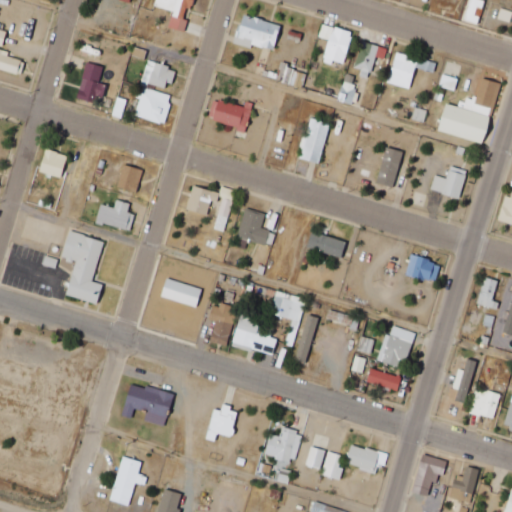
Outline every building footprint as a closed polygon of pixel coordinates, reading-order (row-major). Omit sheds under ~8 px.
[(154,0),(152,7),(171,11),(167,28),(181,31),(187,10),(190,11),(192,0),(154,0)] [(466,0),(463,20),(478,23),(481,0),(466,0)] [(496,19),(508,23),(511,12),(499,8),(496,19)] [(279,23),(239,15),(233,44),(249,47),(250,44),(273,49),(279,23)] [(317,36),(327,39),(331,27),(321,24),(317,36)] [(350,31),(330,26),(322,62),(330,64),(331,60),(343,63),(350,31)] [(358,76),(367,78),(371,63),(380,65),(385,48),(360,40),(352,67),(360,69),(358,76)] [(130,55),(142,59),(145,50),(133,47),(130,55)] [(0,69),(19,75),(23,61),(5,56),(6,52),(0,49),(0,69)] [(408,88),(414,67),(432,71),(434,62),(394,51),(386,82),(408,88)] [(173,68),(146,61),(140,81),(167,89),(173,68)] [(75,98),(93,103),(95,95),(100,97),(104,84),(97,83),(101,67),(85,62),(75,98)] [(300,87),(303,73),(292,70),(289,84),(300,87)] [(336,100),(349,104),(356,77),(343,74),(336,100)] [(456,78),(440,74),(437,86),(453,90),(456,78)] [(488,115),(499,83),(481,77),(473,100),(466,98),(463,107),(488,115)] [(132,115),(161,124),(171,96),(141,87),(132,115)] [(124,99),(114,97),(111,116),(121,118),(124,99)] [(207,120),(245,128),(251,102),(244,100),(243,106),(211,99),(207,120)] [(436,129),(481,143),(489,117),(445,102),(436,129)] [(297,158),(317,163),(328,122),(308,117),(297,158)] [(400,150),(384,146),(376,182),(392,186),(400,150)] [(65,154),(43,149),(38,172),(60,177),(65,154)] [(116,186),(135,191),(141,169),(121,164),(116,186)] [(429,189),(457,198),(465,171),(448,166),(445,178),(433,174),(429,189)] [(218,191),(191,185),(185,208),(205,214),(209,200),(215,201),(218,191)] [(230,200),(233,189),(220,185),(217,196),(230,200)] [(496,220),(511,224),(511,190),(509,197),(504,195),(496,220)] [(231,200),(221,197),(212,228),(222,231),(231,200)] [(94,221),(128,230),(133,214),(126,212),(128,202),(114,199),(112,207),(99,203),(94,221)] [(263,214),(243,208),(236,236),(270,245),(274,232),(259,228),(263,214)] [(345,241),(310,230),(305,247),(340,257),(345,241)] [(102,239),(67,231),(61,257),(74,260),(65,296),(96,303),(101,283),(92,281),(102,239)] [(439,262),(409,255),(404,274),(434,282),(439,262)] [(497,301),(492,300),(495,279),(481,277),(476,304),(496,308),(497,301)] [(195,307),(200,288),(165,278),(159,296),(195,307)] [(304,298),(275,291),(269,314),(290,319),(285,342),(292,344),(304,298)] [(511,292),(502,332),(511,334),(511,292)] [(207,319),(213,321),(209,341),(226,345),(234,307),(211,302),(207,319)] [(352,315),(327,310),(325,319),(349,325),(352,315)] [(293,359),(304,362),(316,317),(306,314),(293,359)] [(256,330),(259,321),(238,315),(231,344),(271,354),(276,335),(256,330)] [(413,331),(391,326),(389,334),(383,333),(377,361),(397,365),(398,359),(406,361),(413,331)] [(372,339),(360,336),(356,350),(367,353),(372,339)] [(351,369),(362,370),(363,358),(353,356),(351,369)] [(455,401),(466,403),(474,360),(463,358),(455,401)] [(62,462),(19,449),(28,423),(0,414),(0,378),(36,390),(42,371),(66,378),(70,364),(90,370),(62,462)] [(397,389),(399,375),(368,370),(365,384),(397,389)] [(172,393),(143,384),(143,387),(129,383),(120,415),(130,418),(133,406),(145,409),(142,420),(163,426),(172,393)] [(499,394),(474,387),(467,412),(492,419),(499,394)] [(511,393),(511,394),(501,426),(511,429),(511,393)] [(212,441),(215,432),(229,437),(237,410),(220,405),(219,410),(212,408),(204,438),(212,441)] [(301,432),(280,428),(278,436),(268,434),(263,455),(295,461),(301,432)] [(383,465),(386,453),(348,445),(344,465),(374,471),(376,463),(383,465)] [(323,449),(308,447),(305,465),(320,468),(323,449)] [(341,455),(326,451),(320,475),(338,479),(341,468),(338,466),(341,455)] [(426,496),(430,481),(434,482),(437,472),(441,473),(445,460),(421,454),(410,491),(426,496)] [(133,483),(143,485),(146,476),(137,474),(140,461),(120,456),(108,500),(127,505),(133,483)] [(468,503),(477,469),(465,465),(462,476),(454,474),(448,498),(468,503)] [(175,511),(181,494),(163,488),(155,511),(175,511)] [(502,511),(511,511),(511,488),(509,488),(502,511)] [(346,511),(313,500),(309,511),(346,511)]
